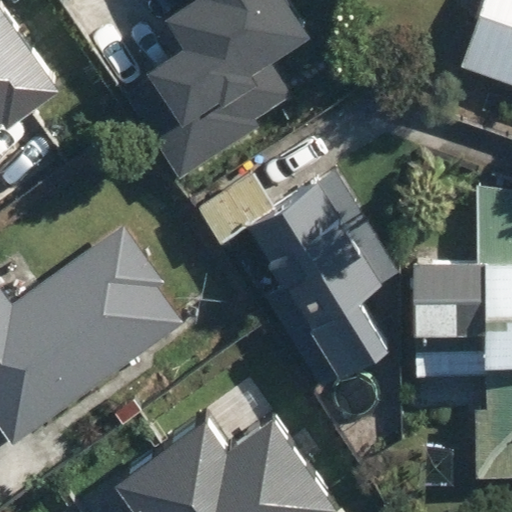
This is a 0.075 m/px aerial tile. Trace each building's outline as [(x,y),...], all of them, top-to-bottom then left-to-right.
[(149,0),(166,25),(138,43),(146,55),(120,72),(188,180),(323,95),(295,50),(346,17),(335,0),(149,0)] [(511,0),(484,0),(466,52),(511,68),(511,0)] [(0,121),(80,70),(39,6),(0,30),(0,121)] [(87,74),(59,100),(92,136),(120,110),(87,74)] [(401,325),(374,285),(377,232),(383,228),(337,161),(247,223),(344,364),(401,325)] [(480,246),(423,243),(419,308),(501,312),(500,342),(511,343),(511,181),(483,180),(480,246)] [(26,434),(186,312),(162,280),(174,270),(137,221),(49,288),(21,251),(0,267),(0,403),(1,402),(26,434)] [(511,350),(489,349),(484,462),(511,463),(511,350)] [(323,511),(338,502),(278,412),(251,431),(231,401),(133,465),(150,491),(119,511),(323,511)]
